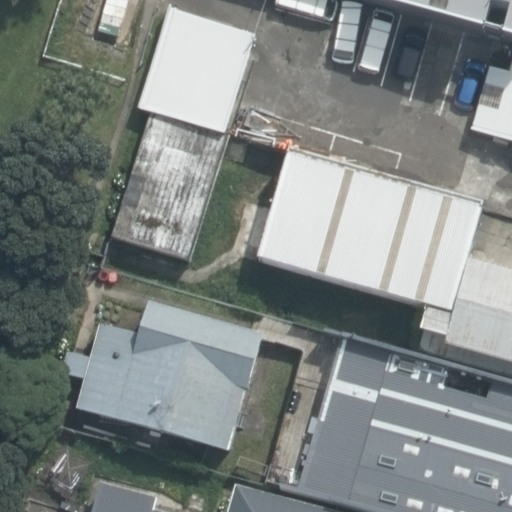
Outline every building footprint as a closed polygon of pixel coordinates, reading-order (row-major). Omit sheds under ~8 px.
[(511,0),(352,0),(493,41),(511,46),(511,0)] [(152,119),(233,143),(265,38),(185,14),(152,119)] [(511,46),(493,41),(475,132),(511,142),(511,46)] [(233,143),(152,119),(115,238),(192,264),(233,143)] [(462,318),(480,260),(493,209),(294,156),(265,260),(426,307),(462,318)] [(511,268),(480,260),(462,318),(426,307),(411,361),(511,390),(511,268)] [(90,285),(60,406),(224,448),(255,327),(90,285)] [(511,511),(511,390),(411,361),(344,341),(299,494),(362,511),(511,511)] [(205,504),(84,473),(73,511),(343,511),(212,478),(205,504)]
